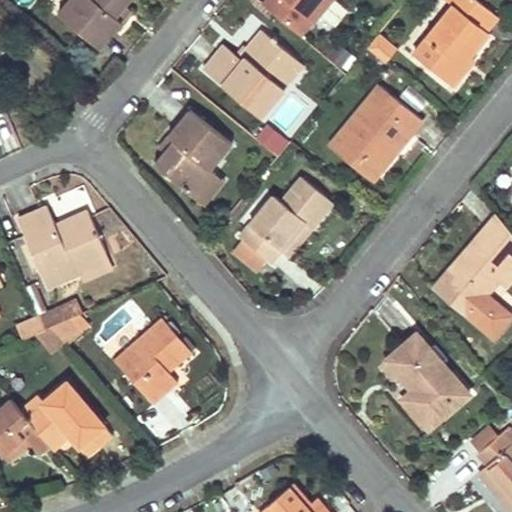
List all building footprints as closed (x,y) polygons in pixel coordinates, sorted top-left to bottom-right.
[(69,0),(58,13),(101,49),(124,22),(118,17),(128,5),(132,0),(69,0)] [(259,0),(302,35),(325,8),(331,0),(259,0)] [(469,55),(478,43),(488,31),(484,28),(496,14),(478,0),(448,0),(453,3),(413,52),(453,83),(473,58),(469,55)] [(118,17),(124,22),(134,10),(128,5),(118,17)] [(204,67),(233,91),(261,115),(305,64),(263,28),(240,56),(225,43),(204,67)] [(367,46),(385,61),(397,46),(379,31),(367,46)] [(345,69),(356,54),(337,39),(326,54),(345,69)] [(330,144),(351,162),(372,179),(423,118),(381,83),(330,144)] [(196,197),(206,185),(216,173),(212,170),(233,144),(192,109),(171,135),(175,138),(164,151),(155,162),(196,197)] [(254,135),(277,154),(290,140),(267,120),(254,135)] [(175,138),(171,135),(160,147),(164,151),(175,138)] [(205,204),(225,181),(216,173),(206,185),(196,197),(205,204)] [(267,257),(271,260),(281,249),(288,255),(333,200),(301,174),(281,199),(274,193),(240,234),(242,237),(267,257)] [(78,263),(107,250),(100,233),(89,208),(57,222),(49,204),(41,207),(19,216),(27,234),(48,285),(82,271),(78,263)] [(440,278),(474,307),(467,315),(475,323),(507,287),(503,284),(511,273),(511,231),(496,213),(440,278)] [(267,257),(242,237),(233,248),(258,268),(267,257)] [(114,266),(107,250),(78,263),(82,271),(85,279),(114,266)] [(433,287),(467,315),(474,307),(440,278),(433,287)] [(65,319),(58,304),(36,313),(43,329),(52,325),(65,319)] [(17,321),(24,337),(34,333),(43,329),(36,313),(17,321)] [(52,325),(66,340),(69,344),(89,327),(77,314),(65,319),(52,325)] [(153,401),(165,391),(176,380),(167,370),(191,349),(161,315),(114,357),(153,401)] [(59,347),(66,340),(52,325),(43,329),(34,333),(53,353),(59,347)] [(402,397),(415,412),(427,427),(468,392),(417,331),(387,357),(413,387),(402,397)] [(20,409),(49,442),(55,448),(71,433),(88,453),(112,433),(67,380),(43,401),(37,394),(20,409)] [(20,409),(15,404),(11,398),(0,407),(0,450),(8,460),(28,442),(38,453),(49,442),(20,409)] [(473,440),(481,449),(498,435),(490,426),(473,440)] [(511,430),(508,426),(498,435),(481,449),(477,452),(487,463),(478,470),(511,509),(511,430)] [(329,511),(316,496),(308,502),(293,483),(258,511),(329,511)]
